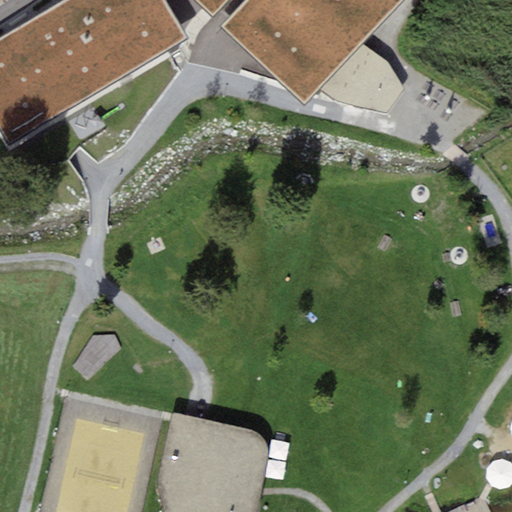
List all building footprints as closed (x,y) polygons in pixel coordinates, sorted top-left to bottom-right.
[(163,0),(68,0),(0,41),(0,124),(11,142),(186,37),(163,0)] [(195,0),(213,16),(228,0),(195,0)] [(246,0),(220,28),(304,104),(400,0),(246,0)] [(422,84),(371,50),(339,98),(411,120),(422,84)] [(257,511),(266,463),(268,455),(267,447),(263,440),(257,435),(249,432),(173,417),(157,485),(164,511),(257,511)]
